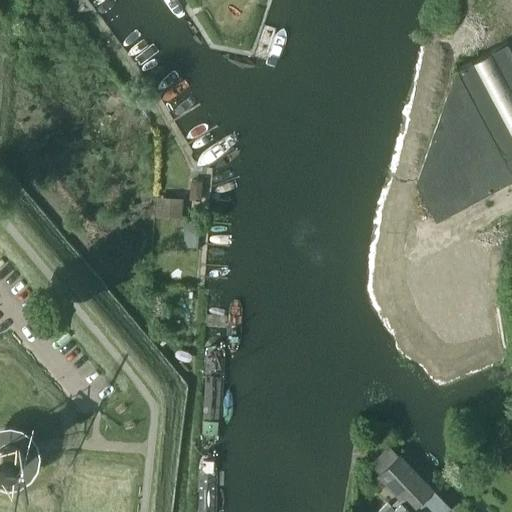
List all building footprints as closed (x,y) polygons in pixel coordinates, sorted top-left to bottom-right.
[(511,49),(507,41),(457,68),(511,170),(511,49)] [(511,175),(511,170),(457,68),(417,180),(437,216),(511,175)] [(205,181),(193,180),(192,199),(203,200),(205,181)] [(185,197),(160,196),(159,216),(184,218),(185,197)] [(202,222),(187,221),(186,249),(200,250),(202,222)] [(224,340),(204,339),(199,445),(220,446),(224,340)] [(23,440),(17,436),(10,435),(2,436),(0,437),(0,469),(1,470),(9,472),(17,470),(23,466),(27,460),(28,453),(27,446),(23,440)] [(213,511),(216,455),(198,454),(195,511),(213,511)] [(399,454),(377,475),(402,500),(394,507),(388,502),(377,511),(421,511),(416,506),(411,510),(409,508),(431,487),(399,454)]
